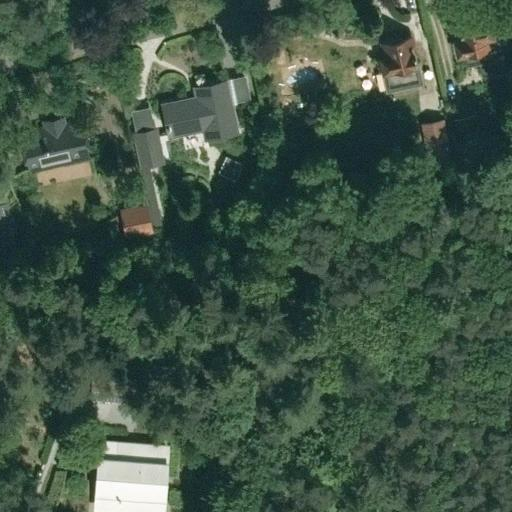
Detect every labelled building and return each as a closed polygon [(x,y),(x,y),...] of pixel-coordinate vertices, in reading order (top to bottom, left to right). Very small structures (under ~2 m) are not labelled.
[(483,77),(508,73),(504,52),(489,55),(488,50),(491,50),(486,23),(458,28),(464,56),(465,56),(467,68),(481,65),(483,77)] [(381,60),(384,70),(382,71),(386,90),(424,82),(419,63),(417,63),(412,38),(384,44),(387,59),(381,60)] [(209,137),(236,131),(226,84),(199,90),(201,99),(167,106),(171,126),(169,126),(169,130),(172,129),(173,135),(207,128),(209,137)] [(453,117),(461,149),(482,144),(475,112),(453,117)] [(421,122),(429,162),(452,158),(444,118),(421,122)] [(34,171),(87,158),(79,122),(65,126),(64,121),(47,125),(48,130),(25,135),(34,171)] [(157,126),(133,131),(140,166),(150,164),(165,162),(157,126)] [(0,227),(14,223),(5,189),(0,190),(0,227)] [(167,196),(139,198),(140,222),(169,221),(167,196)] [(111,237),(121,235),(118,225),(109,227),(111,237)] [(101,442),(96,507),(161,511),(165,446),(101,442)]
